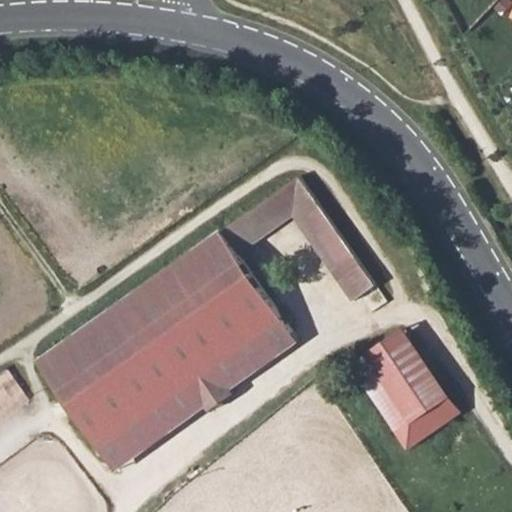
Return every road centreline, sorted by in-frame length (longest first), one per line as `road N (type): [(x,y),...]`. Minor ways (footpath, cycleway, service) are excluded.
road 1 (track): [(511,450),(331,179),(307,160),(267,171),(75,304),(0,205)]
road 2 (tertiary): [(511,316),(436,187),(385,124),(294,62),(185,28)]
road 3 (tertiary): [(185,28),(91,17),(0,19)]
